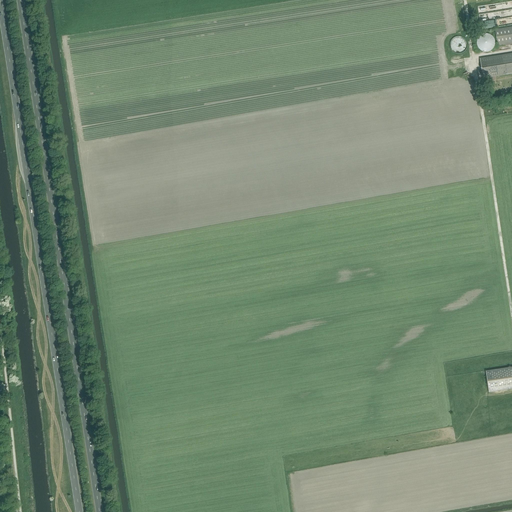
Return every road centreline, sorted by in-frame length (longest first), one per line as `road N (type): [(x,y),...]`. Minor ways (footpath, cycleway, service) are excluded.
road 1 (primary): [(99,511),(19,0)]
road 2 (primary): [(0,0),(79,511)]
